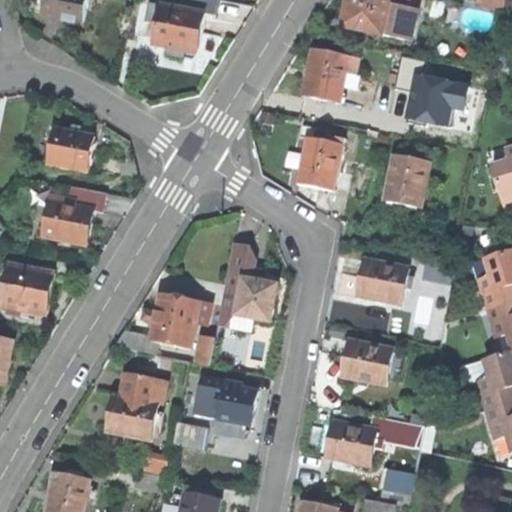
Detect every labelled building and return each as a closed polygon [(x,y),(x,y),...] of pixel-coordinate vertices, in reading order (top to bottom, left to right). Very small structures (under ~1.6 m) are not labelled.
[(81,31),(87,0),(45,0),(45,3),(41,23),(81,31)] [(181,62),(183,54),(196,57),(199,42),(204,18),(213,20),(217,1),(210,0),(180,0),(178,12),(149,6),(146,25),(157,27),(152,49),(167,51),(165,58),(181,62)] [(402,44),(409,13),(388,8),(389,0),(347,0),(345,12),(341,31),(402,44)] [(477,0),(476,7),(503,12),(504,0),(477,0)] [(410,12),(409,13),(402,44),(410,46),(418,14),(410,12)] [(354,79),(357,65),(311,55),(307,75),(301,100),(340,108),(346,77),(354,79)] [(326,135),(298,129),(294,145),(305,148),(302,162),(301,167),(300,171),(297,189),(332,196),(333,192),(345,194),(350,169),(338,166),(342,144),(325,141),(326,135)] [(48,170),(88,178),(95,141),(74,137),(55,133),(48,170)] [(505,208),(511,206),(511,150),(506,152),(509,164),(493,169),(505,208)] [(399,208),(419,212),(429,167),(393,159),(383,204),(399,208)] [(289,169),(300,171),(301,167),(302,162),(291,160),(289,169)] [(77,206),(50,201),(42,241),(86,250),(89,235),(93,215),(76,211),(77,206)] [(235,245),(222,313),(255,320),(272,324),(275,308),(280,287),(260,282),(261,276),(253,274),(255,262),(248,247),(235,245)] [(480,281),(488,310),(511,303),(511,252),(486,260),(491,277),(480,281)] [(409,278),(411,270),(366,262),(362,279),(359,297),(404,306),(407,291),(409,278)] [(7,268),(0,307),(0,311),(45,320),(50,297),(54,277),(7,268)] [(426,268),(424,276),(452,282),(454,273),(426,268)] [(415,279),(409,278),(407,291),(413,292),(415,279)] [(199,317),(201,304),(173,298),(161,296),(153,340),(152,343),(158,344),(192,351),(199,317)] [(510,336),(511,343),(511,303),(488,310),(497,339),(510,336)] [(201,304),(199,317),(210,319),(212,306),(201,304)] [(252,334),(255,320),(222,313),(219,327),(252,334)] [(156,357),(158,344),(152,343),(153,340),(127,334),(119,349),(156,357)] [(198,364),(210,366),(215,340),(206,338),(204,345),(202,344),(198,364)] [(394,358),(395,351),(350,342),(346,360),(343,378),(388,387),(391,370),(394,358)] [(0,343),(0,389),(4,391),(9,365),(12,345),(0,343)] [(479,382),(488,411),(511,404),(511,354),(502,357),(486,362),(491,379),(479,382)] [(400,359),(394,358),(391,370),(397,372),(400,359)] [(158,416),(160,405),(164,406),(168,383),(126,375),(121,398),(114,397),(111,413),(107,433),(153,442),(156,427),(161,428),(163,417),(158,416)] [(243,387),(204,379),(196,418),(216,421),(241,426),(252,428),(254,416),(259,394),(243,391),(243,387)] [(511,449),(511,404),(488,411),(497,441),(509,437),(511,449)] [(425,430),(425,428),(374,418),(372,430),(379,432),(375,450),(384,451),(386,444),(420,451),(425,430)] [(238,440),(241,426),(216,421),(214,435),(238,440)] [(326,458),(371,468),(375,450),(379,432),(372,430),(334,422),(330,442),(326,458)] [(179,424),(174,446),(206,453),(211,431),(179,424)] [(420,451),(431,454),(435,432),(425,430),(420,451)] [(150,453),(146,471),(163,475),(167,456),(150,453)] [(416,476),(387,471),(380,503),(396,506),(410,509),(416,476)] [(136,489),(158,494),(161,477),(139,473),(136,489)] [(47,511),(84,511),(92,482),(55,475),(51,494),(47,511)] [(211,477),(200,475),(199,485),(209,487),(211,477)] [(186,487),(185,494),(199,496),(200,490),(186,487)] [(199,496),(185,494),(181,511),(219,511),(222,501),(199,496)] [(483,511),(488,511),(505,511),(508,501),(487,496),(483,511)] [(394,511),(396,506),(380,503),(368,501),(365,511),(394,511)] [(339,511),(340,510),(335,509),(321,507),(302,503),(300,511),(339,511)]
